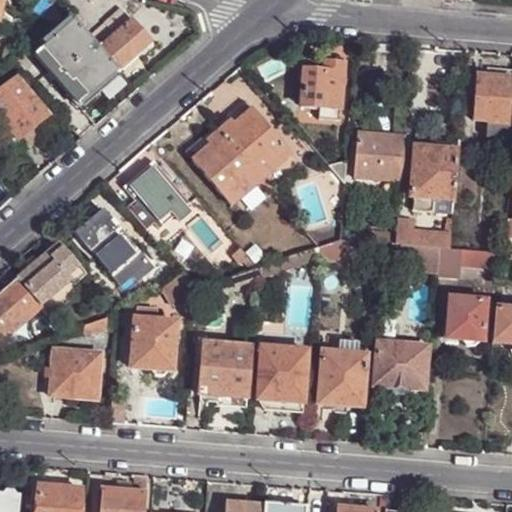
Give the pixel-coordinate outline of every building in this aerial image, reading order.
[(90,38),(122,74),(155,45),(123,9),(90,38)] [(82,107),(122,74),(90,38),(77,23),(37,56),(80,105),(79,106),(80,108),(81,107),(82,107)] [(301,108),(319,110),(339,112),(343,66),(325,65),(324,75),(304,73),(304,75),(301,108)] [(455,79),(456,68),(439,67),(438,77),(455,79)] [(20,77),(0,94),(0,116),(20,140),(50,114),(20,77)] [(472,121),(488,123),(510,125),(511,101),(511,80),(476,78),(472,121)] [(234,125),(252,110),(244,101),(226,117),(231,122),(234,125)] [(223,128),(218,132),(261,181),(291,155),(252,110),(234,125),(231,122),(223,128)] [(339,112),(319,110),(318,121),(338,123),(339,112)] [(510,125),(488,123),(487,138),(509,139),(510,125)] [(261,181),(218,132),(206,142),(210,146),(192,161),(231,207),(261,181)] [(353,178),(399,183),(403,140),(391,138),(357,135),(353,178)] [(184,153),(192,161),(210,146),(206,142),(202,137),(184,153)] [(414,214),(452,217),(458,146),(414,143),(409,198),(416,198),(414,214)] [(128,211),(141,226),(149,220),(158,231),(189,205),(153,162),(122,189),(135,204),(128,211)] [(76,236),(119,287),(132,276),(136,281),(151,269),(115,227),(117,226),(112,220),(110,221),(103,213),(76,236)] [(439,250),(449,251),(450,237),(412,233),(413,223),(396,221),(396,237),(395,247),(439,250)] [(370,245),(379,245),(385,246),(385,236),(371,235),(370,245)] [(385,236),(385,246),(395,247),(396,237),(385,236)] [(349,260),(350,242),(340,242),(319,249),(319,259),(349,260)] [(57,245),(17,279),(41,308),(70,282),(73,286),(84,276),(57,245)] [(257,279),(319,259),(319,249),(257,269),(257,279)] [(239,250),(231,257),(238,266),(241,263),(248,271),(253,267),(239,250)] [(459,260),(459,251),(449,251),(439,250),(437,274),(458,276),(459,260)] [(482,262),(483,253),(459,251),(459,260),(482,262)] [(487,270),(498,271),(498,266),(499,255),(488,254),(487,270)] [(499,255),(498,266),(510,268),(511,255),(505,255),(499,255)] [(232,287),(257,279),(257,269),(231,278),(232,287)] [(174,307),(194,308),(196,290),(182,275),(163,291),(174,307)] [(17,279),(0,294),(0,343),(1,344),(10,335),(16,342),(20,339),(14,332),(41,308),(17,279)] [(52,321),(63,334),(84,327),(104,320),(118,316),(114,311),(93,285),(52,321)] [(445,341),(461,342),(461,344),(466,347),(474,348),(478,344),(478,343),(482,343),(485,302),(449,300),(445,341)] [(511,312),(495,311),(492,345),(511,347),(511,312)] [(150,372),(167,373),(172,374),(176,325),(149,323),(149,318),(134,317),(130,370),(150,372)] [(104,320),(84,327),(84,333),(104,332),(104,320)] [(317,405),(362,409),(366,356),(360,355),(361,343),(342,342),(342,354),(322,353),(317,405)] [(379,388),(418,390),(423,391),(426,349),(377,345),(373,387),(379,388)] [(217,407),(246,410),(251,350),(202,346),(198,396),(217,398),(217,407)] [(256,401),(303,405),(307,352),(259,349),(256,401)] [(49,397),(96,401),(100,356),(52,352),(49,397)] [(379,388),(373,387),(371,408),(377,408),(379,388)] [(302,415),(303,405),(256,401),(262,411),(302,415)] [(36,511),(81,511),(83,491),(39,488),(36,511)] [(0,511),(18,511),(20,497),(16,496),(14,491),(5,490),(3,496),(0,495),(0,511)] [(145,511),(147,494),(102,490),(100,511),(145,511)]
